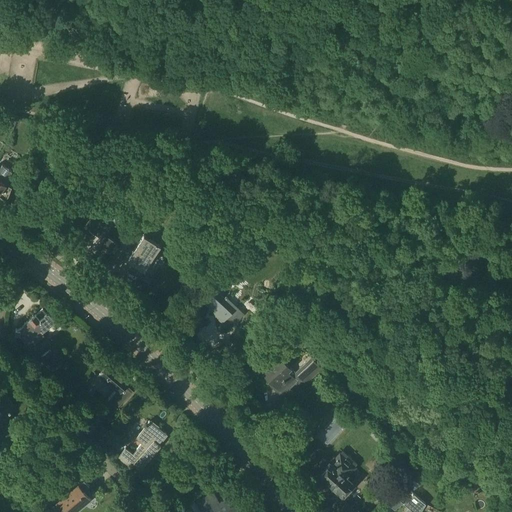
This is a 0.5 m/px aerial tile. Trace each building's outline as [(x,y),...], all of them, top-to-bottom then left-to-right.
[(18,116),(12,115),(8,120),(14,125),(18,116)] [(2,165),(0,167),(0,197),(6,202),(12,188),(6,184),(6,183),(11,171),(2,165)] [(97,211),(87,225),(102,236),(102,238),(104,239),(101,249),(110,252),(117,243),(106,234),(113,214),(105,211),(105,214),(97,211)] [(143,235),(127,261),(131,264),(127,270),(139,278),(160,246),(143,235)] [(202,275),(211,284),(220,275),(211,266),(202,275)] [(212,288),(201,300),(209,308),(208,310),(221,323),(235,310),(212,288)] [(16,328),(15,333),(19,333),(27,343),(32,339),(36,343),(44,336),(41,332),(56,320),(48,311),(47,312),(43,308),(37,313),(24,323),(25,324),(20,328),(16,328)] [(49,349),(36,360),(48,374),(61,363),(49,349)] [(277,353),(259,371),(270,382),(268,384),(282,399),(291,390),(290,389),(303,376),(308,382),(324,366),(314,355),(297,371),(284,360),(286,358),(282,354),(280,355),(277,353)] [(118,408),(129,395),(136,387),(108,363),(102,371),(97,377),(106,385),(109,382),(118,390),(109,400),(118,408)] [(131,372),(128,375),(138,384),(141,381),(131,372)] [(0,407),(5,414),(10,409),(15,405),(5,393),(6,391),(0,384),(0,407)] [(118,457),(131,468),(134,463),(141,468),(161,445),(159,443),(167,433),(150,420),(136,438),(141,442),(133,453),(126,447),(118,457)] [(320,466),(323,469),(320,473),(343,494),(353,484),(345,477),(357,464),(343,451),(336,458),(335,456),(330,462),(327,459),(324,459),(320,463),(320,466)] [(405,481),(414,489),(419,483),(410,475),(405,481)] [(84,479),(56,503),(63,511),(72,511),(81,505),(82,506),(91,499),(83,490),(89,485),(84,479)] [(200,500),(196,503),(202,511),(204,511),(207,510),(215,505),(219,511),(233,511),(239,508),(227,491),(218,498),(213,491),(205,497),(200,500)] [(420,511),(425,503),(413,492),(403,503),(409,509),(406,511),(420,511)] [(390,502),(395,509),(403,503),(398,496),(390,502)] [(357,511),(346,501),(339,509),(341,511),(357,511)]
